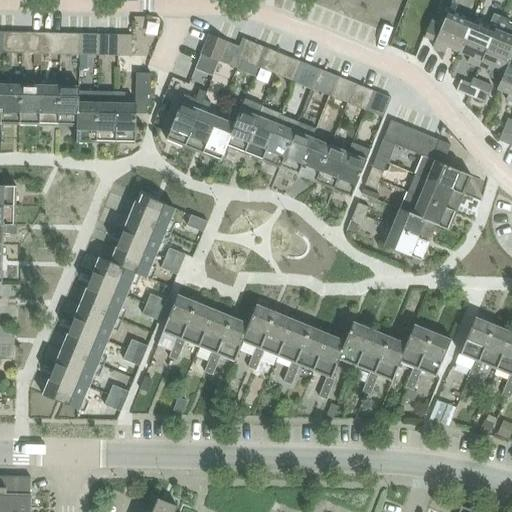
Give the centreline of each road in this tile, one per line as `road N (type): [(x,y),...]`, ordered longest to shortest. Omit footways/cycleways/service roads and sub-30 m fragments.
road 1 (residential): [(511,176),(417,78),(315,33),(175,4),(0,1)]
road 2 (residential): [(425,461),(73,456)]
road 3 (unknown): [(103,457),(176,287),(207,249)]
